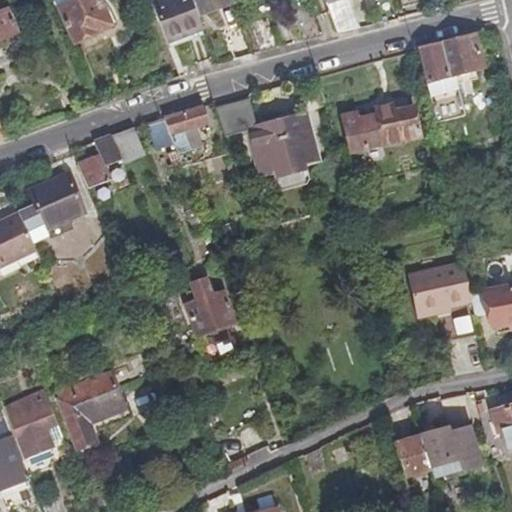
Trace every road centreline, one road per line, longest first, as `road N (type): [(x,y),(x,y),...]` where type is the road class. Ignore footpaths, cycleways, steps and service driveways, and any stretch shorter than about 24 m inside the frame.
road 1 (residential): [(0,157),(131,108),(507,5)]
road 2 (residential): [(157,511),(406,395),(511,370)]
